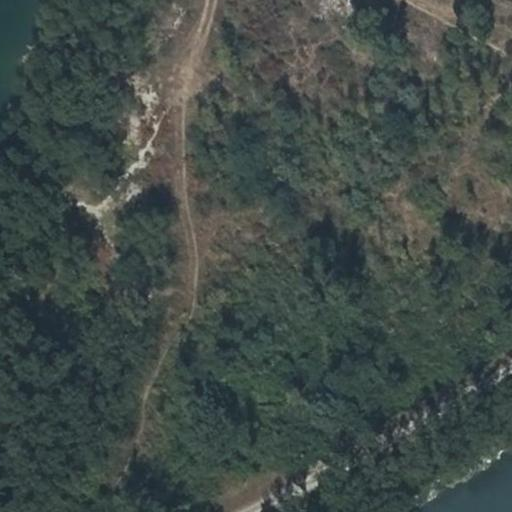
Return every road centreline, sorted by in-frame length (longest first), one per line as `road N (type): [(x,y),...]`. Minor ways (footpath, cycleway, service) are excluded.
road 1 (track): [(251,511),(511,369)]
road 2 (track): [(511,62),(405,0)]
